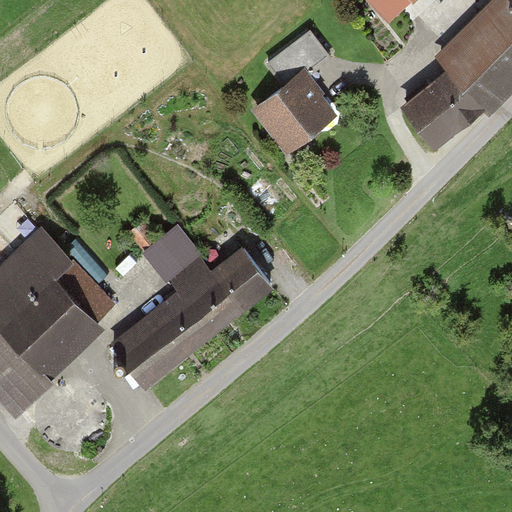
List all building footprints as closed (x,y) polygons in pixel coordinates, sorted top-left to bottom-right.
[(413,5),(414,6),(420,0),(369,0),(368,2),(390,26),(413,5)] [(495,110),(511,93),(511,0),(490,0),(438,54),(451,67),(404,115),(440,152),(488,104),(495,110)] [(305,70),(260,106),(298,154),(344,118),(305,70)] [(0,271),(0,394),(15,411),(115,320),(67,268),(79,258),(49,226),(0,271)] [(152,390),(280,288),(243,242),(210,268),(177,227),(148,251),(181,292),(116,345),(152,390)]
